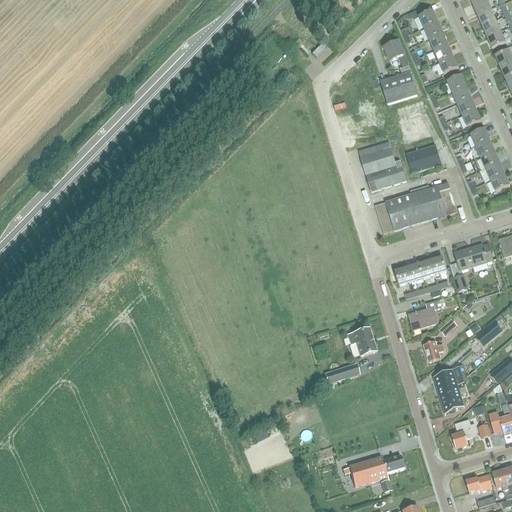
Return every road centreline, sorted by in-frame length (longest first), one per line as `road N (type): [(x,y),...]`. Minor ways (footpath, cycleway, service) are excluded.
road 1 (secondary): [(0,254),(249,0)]
road 2 (residential): [(371,259),(322,88),(406,0)]
road 3 (residential): [(435,473),(371,259)]
road 4 (residential): [(511,144),(448,0)]
road 5 (residential): [(371,259),(511,217)]
